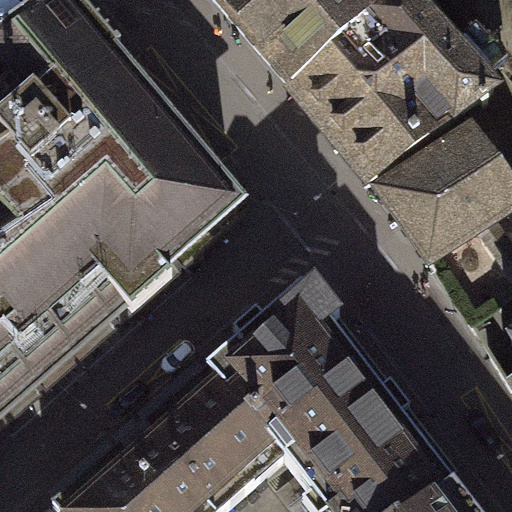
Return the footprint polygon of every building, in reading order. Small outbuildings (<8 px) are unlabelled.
[(0,0),(0,55),(64,7),(57,0),(0,0)] [(209,0),(290,90),(387,6),(381,0),(209,0)] [(394,0),(387,6),(290,90),(372,185),(494,94),(412,0),(394,0)] [(0,418),(124,310),(133,321),(173,286),(163,275),(236,210),(110,61),(122,51),(91,16),(88,12),(77,21),(64,7),(0,55),(0,117),(9,128),(0,134),(0,418)] [(474,134),(379,196),(431,268),(511,215),(511,188),(482,146),(474,134)] [(511,161),(495,138),(482,146),(511,188),(511,161)] [(511,215),(431,268),(464,317),(511,283),(511,215)] [(424,511),(454,489),(331,330),(340,322),(315,291),(306,298),(302,292),(209,374),(287,463),(285,465),(321,511),(424,511)] [(209,374),(53,511),(231,511),(285,465),(287,463),(209,374)] [(472,511),(454,489),(424,511),(472,511)]
